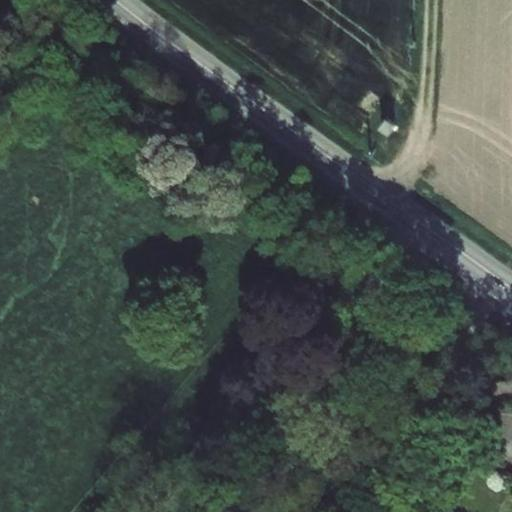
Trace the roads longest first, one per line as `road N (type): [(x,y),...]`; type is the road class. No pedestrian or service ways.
road 1 (tertiary): [(114,0),(511,289)]
road 2 (track): [(325,511),(496,277)]
road 3 (track): [(382,195),(413,156),(425,113),(429,0)]
